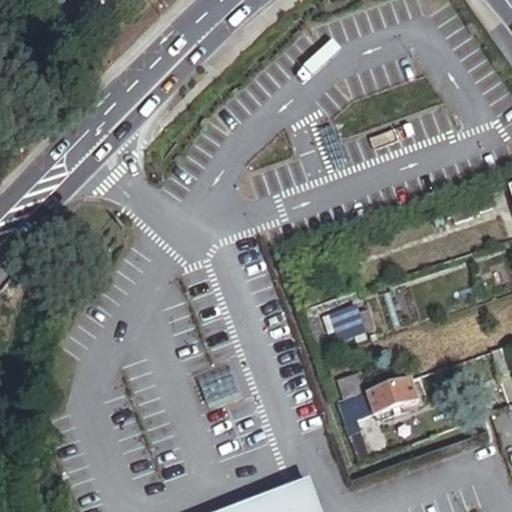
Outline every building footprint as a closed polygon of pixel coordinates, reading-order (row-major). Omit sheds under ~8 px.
[(104,0),(90,0),(77,8),(85,20),(108,5),(104,0)] [(478,226),(476,221),(496,214),(491,200),(448,215),(454,234),(478,226)] [(309,309),(323,304),(318,291),(304,296),(309,309)] [(358,344),(368,341),(361,321),(358,313),(332,322),(342,350),(358,344)] [(373,317),(361,321),(368,341),(380,337),(373,317)] [(368,341),(358,344),(360,350),(370,347),(368,341)] [(503,380),(511,376),(511,357),(511,355),(496,360),(503,380)] [(365,382),(343,390),(350,410),(357,407),(369,403),(372,402),(365,382)] [(377,423),(377,425),(421,409),(413,387),(372,402),(369,403),(377,423)] [(364,427),(377,423),(369,403),(357,407),(364,427)] [(351,440),(367,434),(364,427),(357,407),(350,410),(341,413),(351,440)] [(320,511),(306,473),(196,511),(320,511)]
